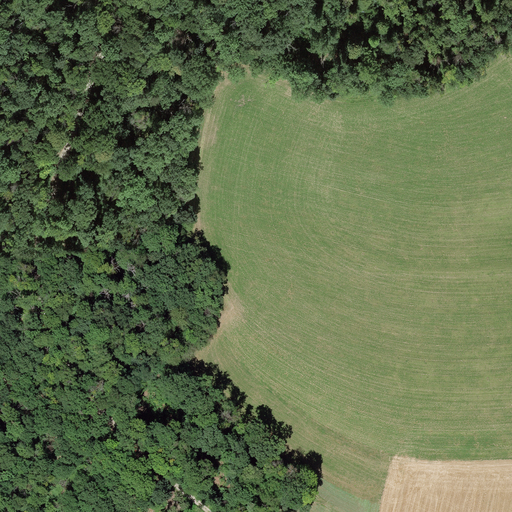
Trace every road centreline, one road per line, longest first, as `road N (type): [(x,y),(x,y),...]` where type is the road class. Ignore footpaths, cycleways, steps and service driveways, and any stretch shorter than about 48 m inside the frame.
road 1 (track): [(200,511),(71,379),(39,311),(44,201),(121,0)]
road 2 (track): [(182,216),(202,97),(222,69),(376,95),(413,91),(511,38)]
road 3 (track): [(150,468),(204,465),(311,504)]
